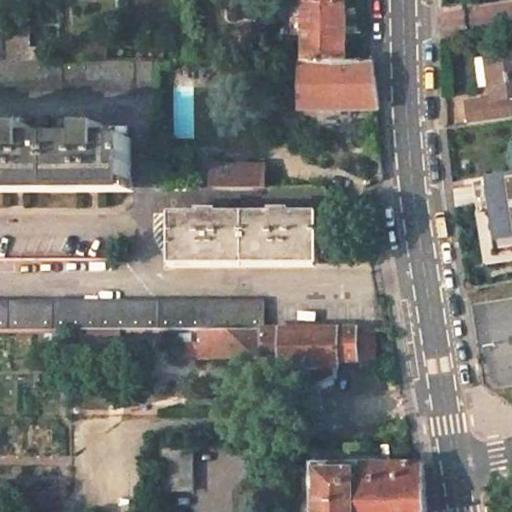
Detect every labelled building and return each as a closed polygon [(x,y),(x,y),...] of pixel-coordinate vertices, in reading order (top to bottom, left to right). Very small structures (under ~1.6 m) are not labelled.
[(305,0),(305,61),(346,61),(347,0),(305,0)] [(3,34),(3,62),(31,62),(31,48),(31,28),(3,28),(3,34)] [(77,47),(77,61),(106,62),(106,47),(77,47)] [(31,48),(31,62),(50,62),(50,48),(31,48)] [(468,104),(470,124),(511,118),(511,51),(487,55),(494,100),(468,104)] [(0,91),(154,91),(154,62),(124,61),(106,62),(77,61),(64,62),(50,62),(31,62),(3,62),(0,61),(0,91)] [(305,61),(305,110),(378,110),(379,109),(374,61),(364,61),(346,61),(305,61)] [(0,188),(131,188),(131,138),(106,138),(106,126),(84,126),(84,138),(32,138),(32,126),(10,126),(9,138),(0,138),(0,188)] [(511,127),(476,129),(477,157),(511,155),(511,127)] [(213,166),(213,188),(266,187),(266,165),(213,166)] [(511,196),(498,199),(501,226),(511,223),(511,196)] [(354,203),(357,218),(375,218),(373,203),(354,203)] [(170,214),(170,264),(319,263),(318,213),(288,213),(288,210),(272,210),(272,213),(216,214),(216,210),(200,210),(200,213),(170,214)] [(0,330),(80,330),(121,330),(262,329),(262,327),(264,327),(264,301),(0,301),(0,330)] [(264,327),(262,327),(262,329),(262,360),(255,360),(257,400),(285,399),(303,391),(307,401),(324,401),(316,386),(336,377),(336,369),(341,369),(341,363),(360,363),(360,360),(377,360),(376,333),(359,333),(359,326),(264,327)] [(201,342),(201,357),(255,360),(262,360),(262,329),(202,330),(201,342)] [(121,330),(80,330),(81,357),(122,357),(121,330)] [(180,343),(180,357),(201,357),(201,342),(180,343)] [(162,450),(162,492),(192,492),(191,450),(162,450)] [(314,465),(314,511),(427,511),(424,463),(414,464),(392,464),(314,465)]
